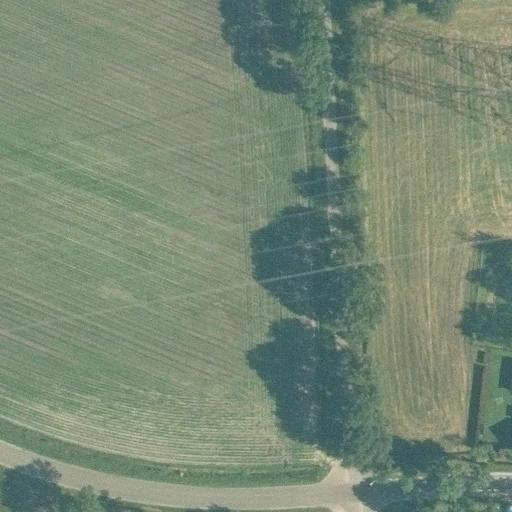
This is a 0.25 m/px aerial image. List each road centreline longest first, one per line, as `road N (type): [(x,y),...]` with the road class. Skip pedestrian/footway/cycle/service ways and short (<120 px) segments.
road 1 (unclassified): [(353,496),(331,0)]
road 2 (unclassified): [(353,496),(144,492),(0,451)]
road 3 (unclassified): [(511,482),(353,496)]
